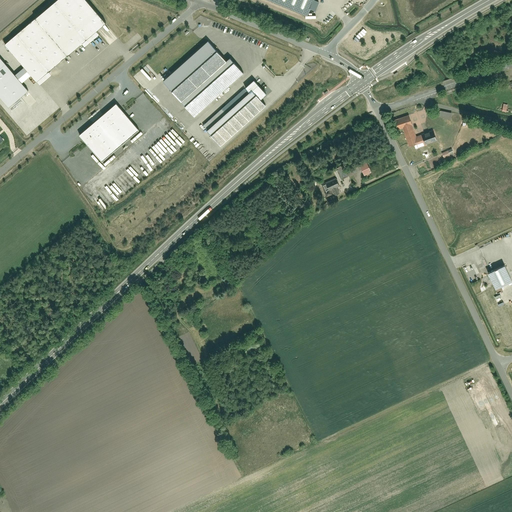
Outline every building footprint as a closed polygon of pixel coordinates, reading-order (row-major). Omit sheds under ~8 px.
[(88,0),(50,0),(2,42),(36,82),(97,30),(106,41),(116,33),(88,0)] [(267,0),(307,16),(313,0),(267,0)] [(229,57),(180,101),(194,116),(243,72),(229,57)] [(254,82),(204,124),(221,143),(266,106),(260,99),(265,95),(254,82)] [(115,102),(77,134),(100,161),(138,128),(115,102)] [(451,112),(439,109),(437,117),(450,119),(451,112)] [(413,111),(392,119),(396,129),(401,128),(408,146),(416,143),(418,147),(437,140),(432,127),(416,134),(412,123),(417,121),(413,111)] [(452,148),(441,152),(444,159),(450,156),(450,154),(453,152),(452,148)] [(365,161),(350,168),(352,173),(360,169),(362,175),(370,171),(365,161)] [(342,164),(333,169),(338,180),(347,176),(342,164)] [(335,177),(321,183),(326,196),(331,194),(329,189),(330,189),(332,195),(338,192),(336,187),(338,186),(335,177)] [(511,276),(506,262),(489,270),(496,287),(511,279),(511,276)]
